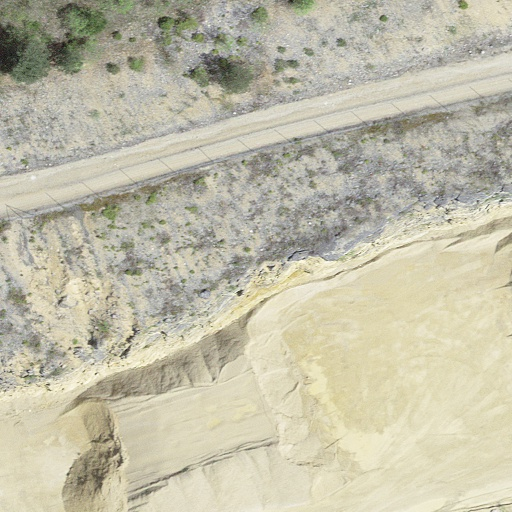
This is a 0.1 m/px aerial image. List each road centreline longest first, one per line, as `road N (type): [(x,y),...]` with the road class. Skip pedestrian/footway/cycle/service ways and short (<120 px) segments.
road 1 (track): [(511,69),(0,181)]
road 2 (track): [(511,462),(332,511)]
